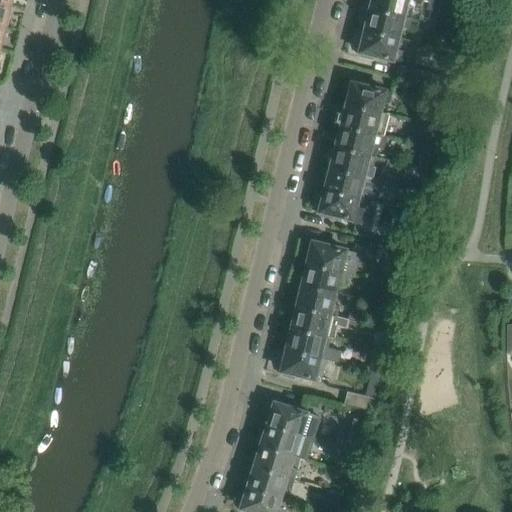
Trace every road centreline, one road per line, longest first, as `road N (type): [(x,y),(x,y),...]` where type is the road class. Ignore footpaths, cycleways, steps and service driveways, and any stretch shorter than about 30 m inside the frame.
road 1 (residential): [(191,511),(239,361),(327,0)]
road 2 (residential): [(0,230),(32,103)]
